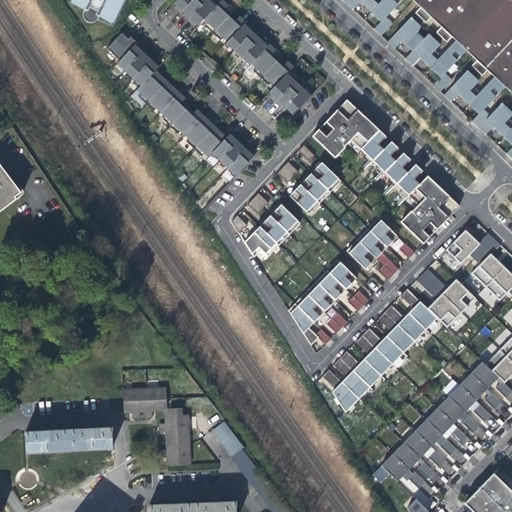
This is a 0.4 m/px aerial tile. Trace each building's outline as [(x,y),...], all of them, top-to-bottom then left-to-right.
[(73,0),(71,5),(84,11),(82,14),(82,15),(82,18),(82,19),(83,21),(84,22),(86,24),(89,25),(93,24),(96,22),(98,18),(110,24),(122,0),(73,0)] [(194,0),(179,0),(176,4),(177,5),(178,6),(176,8),(182,14),(184,12),(194,0)] [(210,0),(209,0),(194,0),(184,12),(185,13),(185,14),(184,16),(189,21),(210,0)] [(217,7),(210,0),(189,21),(195,26),(197,24),(198,26),(199,27),(205,20),(217,7)] [(348,0),(346,2),(353,9),(360,2),(363,4),(364,6),(371,12),(382,0),(348,0)] [(401,0),(382,0),(371,12),(376,17),(381,21),(385,18),(401,0)] [(511,0),(412,0),(420,7),(430,16),(442,27),(452,37),(456,41),(466,50),(477,60),(487,70),(494,77),(505,87),(511,93),(511,0)] [(227,9),(230,7),(224,1),(217,7),(205,20),(209,24),(206,26),(215,34),(232,15),(229,12),(227,9)] [(430,16),(420,7),(415,12),(425,22),(430,16)] [(235,18),(232,15),(215,34),(222,42),(225,39),(229,42),(245,25),(247,23),(241,17),(238,20),(235,18)] [(412,51),(423,39),(417,33),(419,25),(411,17),(388,41),(395,48),(401,41),(406,45),(412,51)] [(392,24),(385,18),(381,21),(374,29),(381,35),(392,24)] [(246,26),(245,25),(229,42),(227,44),(234,51),(254,30),(249,25),(247,27),(246,26)] [(452,37),(442,27),(436,32),(447,42),(452,37)] [(259,34),(254,30),(234,51),(241,57),(259,39),(258,37),(257,36),(259,34)] [(136,44),(138,43),(130,36),(125,31),(115,41),(108,48),(120,61),(136,44)] [(430,68),(441,56),(434,49),(440,44),(428,33),(423,39),(412,51),(405,58),(412,65),(419,57),(421,59),(424,62),(430,68)] [(261,36),(259,39),(241,57),(248,64),(268,43),(266,42),(261,36)] [(466,50),(456,41),(441,56),(430,68),(436,74),(440,77),(444,74),(466,50)] [(277,51),(268,43),(248,64),(251,66),(252,65),(255,68),(253,71),(261,79),(279,59),(276,57),(274,54),(277,51)] [(144,52),(146,50),(140,45),(138,47),(137,46),(136,44),(120,61),(118,64),(125,71),(144,52)] [(148,52),(146,54),(145,53),(144,52),(125,71),(133,79),(154,57),(148,52)] [(159,63),(154,57),(133,79),(140,87),(156,70),(159,68),(158,66),(157,65),(159,63)] [(282,62),(279,59),(261,79),(269,86),(271,83),(275,87),(287,75),(294,68),(288,62),(285,65),(282,62)] [(487,70),(477,60),(472,66),(482,76),(487,70)] [(162,76),(156,70),(140,87),(136,90),(148,101),(165,84),(162,82),(159,79),(162,76)] [(462,98),(473,87),(478,81),(467,70),(444,95),(451,101),(458,94),(461,97),(462,98)] [(451,80),(444,74),(440,77),(433,84),(440,91),(451,80)] [(295,82),(287,75),(275,87),(269,94),(270,95),(271,96),(269,98),(274,103),(295,82)] [(505,87),(494,77),(480,93),(469,104),(474,109),(479,114),(483,110),(505,87)] [(302,89),(295,82),(274,103),(280,109),(282,107),(283,108),(284,108),(302,89)] [(160,113),(179,92),(173,87),(170,90),(167,87),(165,84),(148,101),(160,113)] [(480,93),(473,87),(462,98),(469,104),(480,93)] [(311,97),(302,89),(284,108),(282,110),(288,116),(290,114),(291,115),(292,116),(311,97)] [(183,102),(186,99),(179,92),(160,113),(172,125),(188,107),(185,104),(183,102)] [(350,141),(360,149),(378,130),(346,101),(326,122),(323,125),(330,132),(325,136),(319,130),(312,137),(334,159),(345,148),(344,147),(350,141)] [(503,137),(511,127),(511,123),(508,119),(511,114),(511,112),(502,103),(490,116),(479,127),(486,134),(492,127),(494,128),(497,131),(503,137)] [(191,110),(188,107),(172,125),(183,136),(203,115),(197,109),(194,112),(191,110)] [(483,110),(479,114),(472,121),(479,127),(490,116),(483,110)] [(209,121),(203,115),(183,136),(196,147),(212,130),(209,127),(206,124),(209,121)] [(510,143),(511,145),(511,127),(503,137),(510,143)] [(215,133),(212,130),(196,147),(206,157),(211,153),(226,138),(220,132),(218,135),(215,133)] [(378,145),(385,137),(384,136),(378,130),(360,149),(353,156),(365,168),(380,152),(383,150),(382,149),(378,145)] [(230,135),(229,134),(226,138),(211,153),(220,161),(240,140),(234,134),(232,137),(230,135)] [(245,145),(240,140),(220,161),(227,168),(245,149),(244,148),(243,147),(245,145)] [(365,168),(377,179),(393,164),(395,162),(390,157),(398,148),(397,147),(390,142),(383,150),(380,152),(365,168)] [(308,162),(314,156),(304,146),(298,152),(308,162)] [(252,152),(247,147),(245,149),(227,168),(235,176),(253,157),(252,156),(251,155),(252,152)] [(409,159),(403,153),(395,162),(393,164),(377,179),(390,191),(405,176),(407,173),(404,171),(402,168),(410,160),(409,159)] [(298,172),(288,163),(282,169),(292,178),(298,172)] [(334,175),(321,163),(311,173),(330,192),(340,181),(334,175)] [(420,171),(415,165),(407,173),(405,176),(390,191),(402,203),(408,196),(417,187),(419,185),(416,182),(414,180),(422,172),(420,171)] [(0,211),(21,196),(0,167),(0,211)] [(287,183),(292,178),(282,169),(277,174),(287,183)] [(330,192),(311,173),(300,185),(319,204),(330,192)] [(459,207),(427,177),(419,185),(417,187),(408,196),(418,205),(411,212),(410,211),(400,222),(423,245),(429,238),(422,231),(427,226),(434,233),(437,230),(459,207)] [(319,204),(300,185),(289,197),(308,215),(319,204)] [(268,204),(257,194),(252,200),(262,210),(268,204)] [(257,215),(262,210),(252,200),(247,205),(257,215)] [(299,224),(280,206),(269,217),(288,235),(299,224)] [(240,232),(246,225),(237,216),(230,222),(240,232)] [(288,235),(269,217),(259,228),(278,246),(288,235)] [(383,222),(378,218),(368,228),(387,247),(397,236),(383,222)] [(278,246),(259,228),(244,243),(253,258),(260,250),(267,257),(278,246)] [(387,247),(368,228),(357,240),(376,259),(387,247)] [(465,271),(485,251),(479,245),(465,232),(445,252),(465,271)] [(479,245),(485,251),(494,241),(488,235),(479,245)] [(346,252),(365,270),(376,259),(357,240),(346,252)] [(485,251),(491,257),(500,247),(494,241),(485,251)] [(398,250),(409,260),(415,254),(405,243),(398,250)] [(485,289),(504,269),(491,257),(485,251),(465,271),(485,289)] [(399,270),(389,260),(383,265),(394,275),(399,270)] [(356,279),(337,261),(326,272),(345,290),(356,279)] [(394,275),(383,265),(377,271),(388,282),(394,275)] [(511,297),(511,276),(504,269),(485,289),(499,303),(508,294),(511,297)] [(345,290),(326,272),(316,283),(335,301),(345,290)] [(431,286),(436,281),(427,272),(422,277),(416,282),(426,292),(431,286)] [(441,296),(446,291),(436,281),(431,286),(441,296)] [(441,296),(461,315),(475,300),(455,281),(446,291),(441,296)] [(335,301),(316,283),(306,293),(325,311),(335,301)] [(436,301),(441,296),(431,286),(426,292),(436,301)] [(413,311),(420,304),(406,291),(400,298),(413,311)] [(362,307),(368,301),(358,292),(352,298),(362,307)] [(325,311),(306,293),(295,303),(314,322),(325,311)] [(446,330),(461,315),(441,296),(436,301),(427,311),(436,320),(446,330)] [(362,307),(352,298),(347,303),(356,312),(362,307)] [(314,322),(295,303),(288,311),(310,346),(318,339),(315,336),(308,329),(314,322)] [(427,311),(420,304),(413,311),(408,315),(425,331),(436,320),(427,311)] [(397,327),(404,320),(391,307),(384,314),(397,327)] [(346,323),(337,314),(332,319),(341,328),(346,323)] [(390,333),(397,327),(384,314),(377,321),(390,333)] [(425,331),(408,315),(404,320),(397,327),(414,343),(425,331)] [(341,328),(332,319),(326,325),(335,334),(341,328)] [(414,343),(397,327),(390,333),(386,338),(403,354),(414,343)] [(331,338),(322,329),(315,336),(318,339),(324,345),(331,338)] [(382,343),(369,330),(362,337),(375,350),(382,343)] [(368,357),(375,350),(362,337),(355,344),(368,357)] [(403,354),(386,338),(382,343),(375,350),(392,366),(403,354)] [(511,364),(511,338),(499,352),(511,364)] [(392,366),(375,350),(368,357),(364,361),(381,377),(392,366)] [(511,376),(511,364),(499,352),(484,366),(498,380),(502,383),(503,385),(511,376)] [(353,373),(359,366),(346,353),(339,360),(353,373)] [(346,379),(353,373),(339,360),(333,367),(346,379)] [(381,377),(364,361),(359,366),(353,373),(369,389),(381,377)] [(496,381),(498,380),(484,366),(482,364),(470,375),(487,391),(491,387),(496,381)] [(334,390),(341,384),(328,372),(322,378),(334,390)] [(353,373),(346,379),(341,384),(358,401),(369,389),(353,373)] [(485,393),(487,391),(470,375),(459,387),(475,403),(482,396),(485,393)] [(511,393),(503,385),(502,383),(500,385),(495,390),(506,400),(511,393)] [(345,414),(358,401),(341,384),(334,390),(331,394),(345,414)] [(475,403),(459,387),(448,398),(464,414),(470,408),(474,404),(475,403)] [(122,391),(123,414),(132,413),(132,420),(139,419),(139,413),(144,413),(144,419),(151,418),(151,412),(165,412),(165,425),(159,425),(160,432),(166,431),(167,451),(161,452),(161,458),(167,458),(168,467),(190,466),(187,416),(181,416),(181,409),(166,410),(165,389),(122,391)] [(494,412),(501,405),(491,395),(489,397),(484,402),(494,412)] [(464,414),(448,398),(437,410),(453,426),(457,421),(463,416),(464,414)] [(483,423),(490,417),(479,406),(478,408),(473,413),(483,423)] [(453,426),(437,410),(425,421),(442,437),(446,433),(451,427),(453,426)] [(472,435),(478,428),(468,418),(466,420),(461,425),(472,435)] [(442,437),(425,421),(414,433),(431,449),(435,444),(440,439),(442,437)] [(229,458),(241,474),(270,511),(287,511),(258,473),(240,450),(243,448),(223,422),(211,432),(230,457),(229,458)] [(111,449),(110,429),(27,432),(27,452),(46,451),(93,449),(111,449)] [(461,446),(467,440),(457,429),(455,431),(450,436),(461,446)] [(431,449),(414,433),(403,444),(420,460),(424,455),(429,450),(431,449)] [(449,458),(456,451),(446,441),(444,443),(439,448),(449,458)] [(420,460),(403,444),(392,456),(408,471),(412,468),(418,462),(420,460)] [(438,470),(445,463),(434,452),(433,454),(428,459),(438,470)] [(408,471),(392,456),(381,467),(397,483),(400,480),(407,473),(408,471)] [(427,481),(434,474),(423,464),(421,466),(417,471),(427,481)] [(511,481),(499,469),(496,472),(511,487),(511,481)] [(511,511),(511,487),(496,472),(464,505),(471,511),(511,511)] [(418,491),(425,484),(414,473),(412,475),(410,477),(407,480),(418,491)] [(407,510),(409,511),(426,511),(416,501),(407,510)] [(235,511),(235,503),(214,503),(168,505),(152,506),(152,511),(235,511)]
